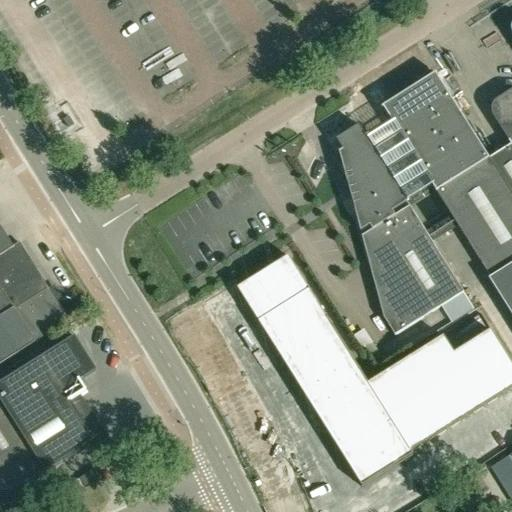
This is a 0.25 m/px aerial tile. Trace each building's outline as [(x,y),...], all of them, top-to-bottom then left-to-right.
[(495,155),(511,181),(511,25),(511,26),(511,28),(511,30),(511,32),(511,33),(511,91),(509,92),(497,100),(494,104),(492,108),(494,117),(511,145),(495,155)] [(431,241),(457,225),(490,278),(511,265),(511,181),(495,155),(488,159),(442,86),(435,74),(382,107),(393,124),(368,140),(407,202),(432,186),(436,192),(448,211),(422,227),(431,241)] [(422,227),(416,217),(407,202),(368,140),(358,126),(336,140),(344,153),(340,156),(361,190),(351,196),(364,217),(372,230),(361,237),(383,318),(395,336),(464,293),(431,241),(422,227)] [(13,247),(0,225),(0,365),(69,321),(20,243),(13,247)] [(237,289),(237,290),(362,487),(413,455),(411,452),(511,389),(511,365),(480,314),(368,384),(288,257),(287,257),(237,289)] [(511,265),(490,278),(489,279),(511,315),(511,265)] [(0,490),(4,497),(45,471),(45,472),(95,440),(71,402),(87,392),(80,381),(97,371),(75,336),(0,383),(0,490)] [(511,511),(511,455),(510,456),(511,459),(511,475),(503,461),(472,480),(492,511),(511,511)]
